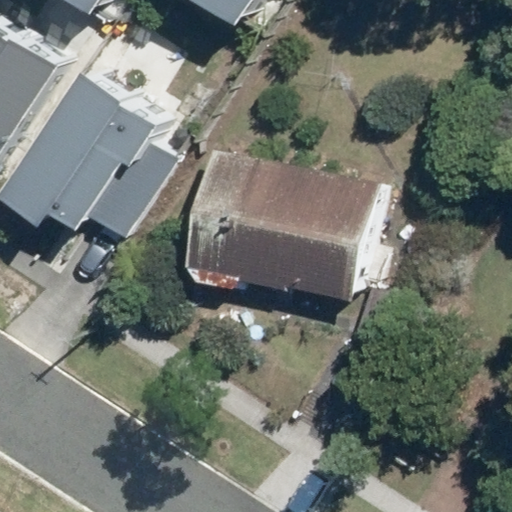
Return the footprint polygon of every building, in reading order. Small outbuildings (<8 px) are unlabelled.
[(52,0),(76,15),(86,0),(52,0)] [(0,104),(39,45),(0,19),(0,104)] [(0,163),(0,192),(74,240),(154,118),(67,61),(0,163)] [(233,138),(208,259),(372,293),(397,171),(233,138)] [(380,279),(363,345),(404,356),(421,289),(380,279)]
